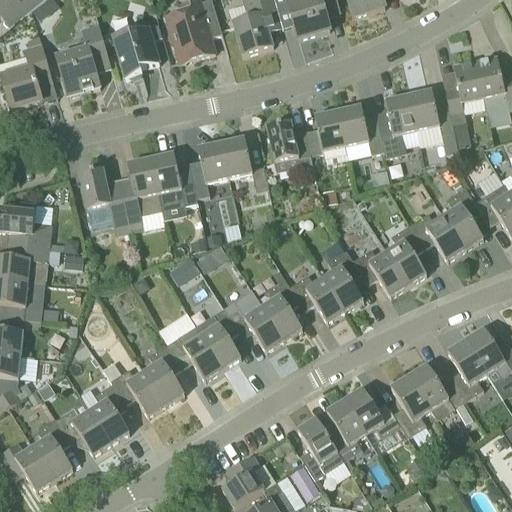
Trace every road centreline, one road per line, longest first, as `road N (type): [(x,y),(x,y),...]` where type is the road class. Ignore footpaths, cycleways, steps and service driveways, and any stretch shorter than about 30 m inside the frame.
road 1 (residential): [(0,158),(287,88),(363,61),(472,0)]
road 2 (residential): [(511,287),(313,380),(155,484)]
